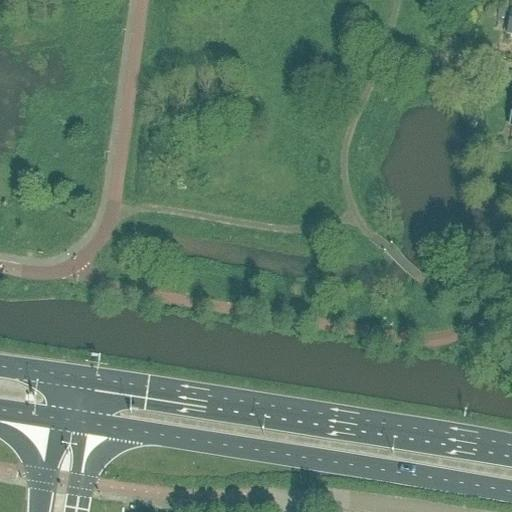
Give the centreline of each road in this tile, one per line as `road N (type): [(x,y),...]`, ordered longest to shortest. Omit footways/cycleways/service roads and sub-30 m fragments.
road 1 (secondary): [(511,453),(83,379)]
road 2 (secondary): [(89,425),(511,498)]
road 3 (unclassified): [(294,511),(297,496),(425,511)]
